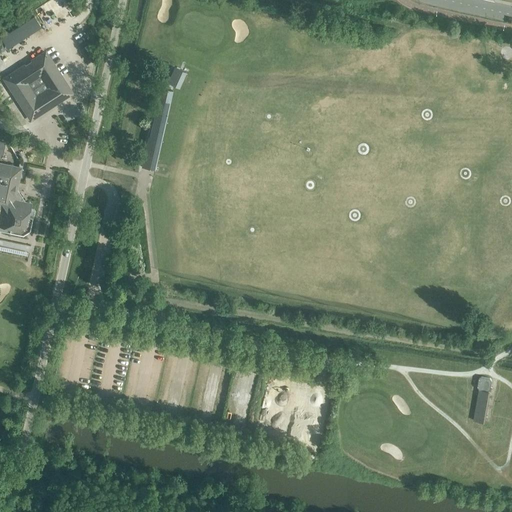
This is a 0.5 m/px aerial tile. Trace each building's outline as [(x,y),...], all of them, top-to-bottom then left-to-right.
[(7,47),(41,26),(35,16),(1,38),(7,47)] [(72,93),(45,52),(4,78),(31,119),(72,93)] [(168,80),(180,85),(186,68),(175,64),(168,80)] [(155,169),(172,90),(160,87),(154,112),(155,112),(150,137),(149,137),(142,167),(155,169)] [(14,200),(20,168),(0,163),(0,207),(2,208),(0,216),(0,223),(20,228),(25,225),(30,203),(14,200)] [(482,422),(488,391),(490,389),(492,381),(490,378),(482,376),(479,378),(477,387),(479,389),(474,420),(482,422)]
